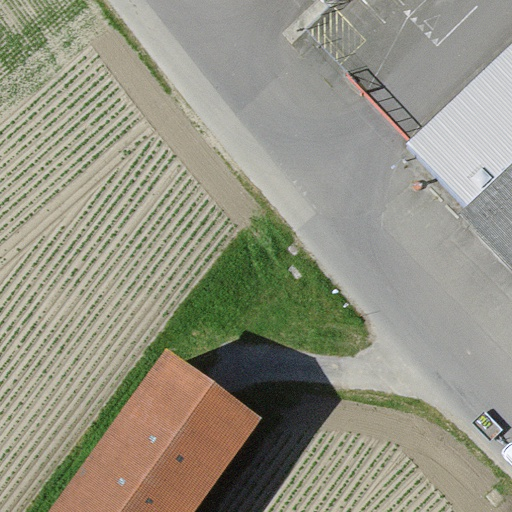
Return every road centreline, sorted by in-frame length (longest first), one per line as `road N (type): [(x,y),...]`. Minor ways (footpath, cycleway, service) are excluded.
road 1 (unclassified): [(119,0),(189,94),(511,432)]
road 2 (unknown): [(312,223),(508,0)]
